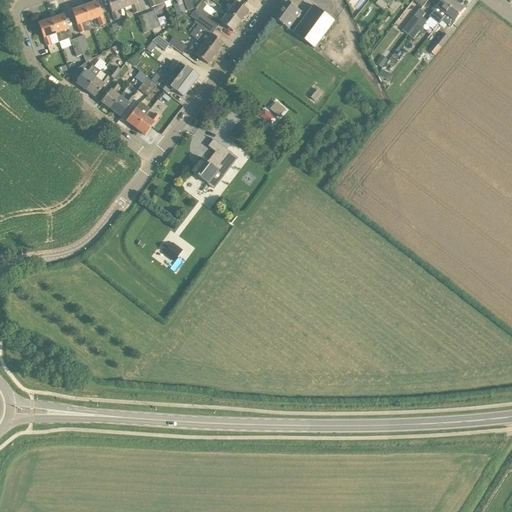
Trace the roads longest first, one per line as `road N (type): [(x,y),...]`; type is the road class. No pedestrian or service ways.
road 1 (secondary): [(60,414),(349,427),(511,417)]
road 2 (residential): [(154,159),(38,68),(21,24),(25,8),(42,0)]
road 3 (tertiary): [(0,278),(87,242),(154,159)]
road 4 (tertiary): [(154,159),(274,0)]
